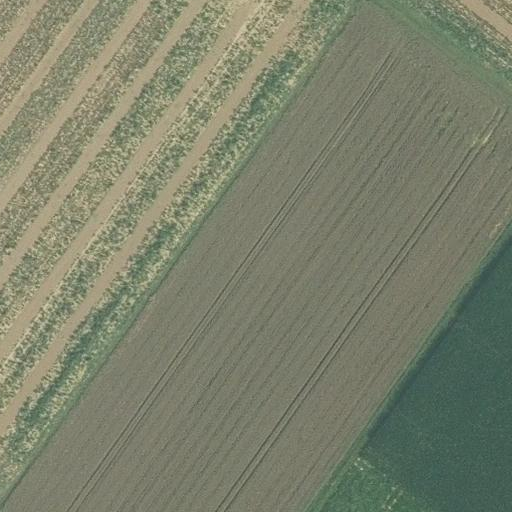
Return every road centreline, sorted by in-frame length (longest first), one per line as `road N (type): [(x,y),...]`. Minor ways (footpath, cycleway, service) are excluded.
road 1 (track): [(311,511),(511,228)]
road 2 (track): [(379,0),(511,99)]
